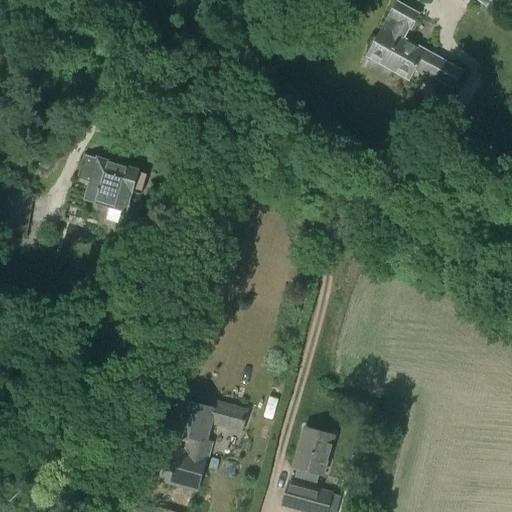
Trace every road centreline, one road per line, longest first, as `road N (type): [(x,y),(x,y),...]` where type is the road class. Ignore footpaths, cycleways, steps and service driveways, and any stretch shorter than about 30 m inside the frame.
road 1 (unclassified): [(102,511),(213,113)]
road 2 (unclassified): [(511,281),(213,113)]
road 3 (unclassified): [(213,113),(9,0)]
road 4 (unclassified): [(213,113),(215,92),(259,0)]
